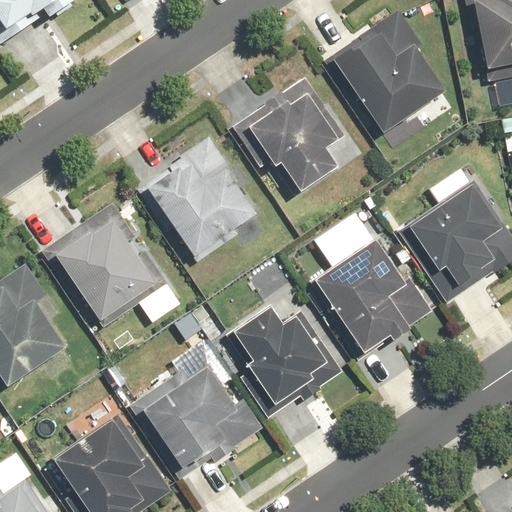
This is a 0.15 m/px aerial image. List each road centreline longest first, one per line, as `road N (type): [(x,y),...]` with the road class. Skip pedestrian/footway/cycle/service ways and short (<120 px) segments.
road 1 (residential): [(0,164),(241,0)]
road 2 (residential): [(511,372),(302,511)]
